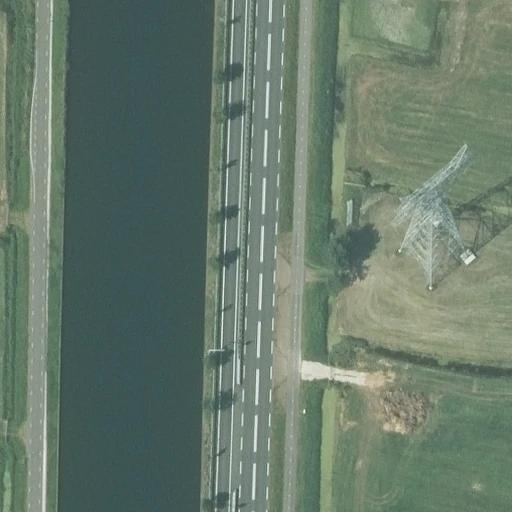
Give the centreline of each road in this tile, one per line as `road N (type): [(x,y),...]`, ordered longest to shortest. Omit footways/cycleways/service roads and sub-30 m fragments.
road 1 (primary): [(253,511),(271,0)]
road 2 (unclassified): [(38,511),(45,0)]
